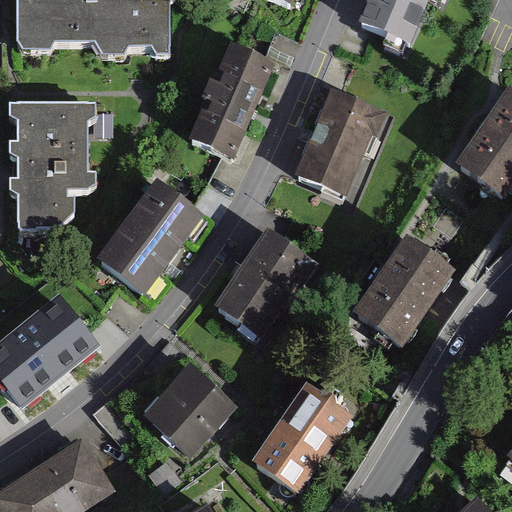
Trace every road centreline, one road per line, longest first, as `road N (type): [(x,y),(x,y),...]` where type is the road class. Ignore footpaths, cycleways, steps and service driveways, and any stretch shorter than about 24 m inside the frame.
road 1 (residential): [(0,454),(100,382),(164,321),(225,238),(336,0)]
road 2 (tertiary): [(361,511),(511,283)]
